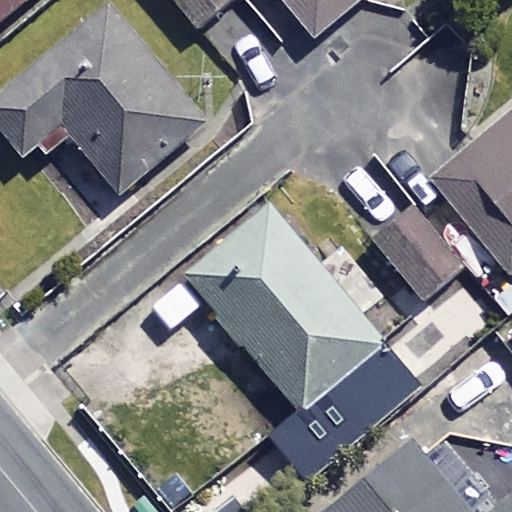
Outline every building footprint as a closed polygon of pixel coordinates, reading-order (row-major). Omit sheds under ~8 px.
[(0,0),(0,35),(41,0),(0,0)] [(244,3),(241,0),(175,0),(204,35),(244,3)] [(369,0),(284,0),(319,42),(369,0)] [(217,135),(118,17),(0,116),(0,126),(35,169),(72,137),(131,207),(217,135)] [(511,124),(438,189),(511,272),(511,124)] [(394,356),(276,215),(194,284),(312,425),(394,356)] [(468,280),(423,221),(382,252),(426,312),(468,280)] [(511,511),(511,508),(506,511),(491,511),(436,443),(351,511),(511,511)]
